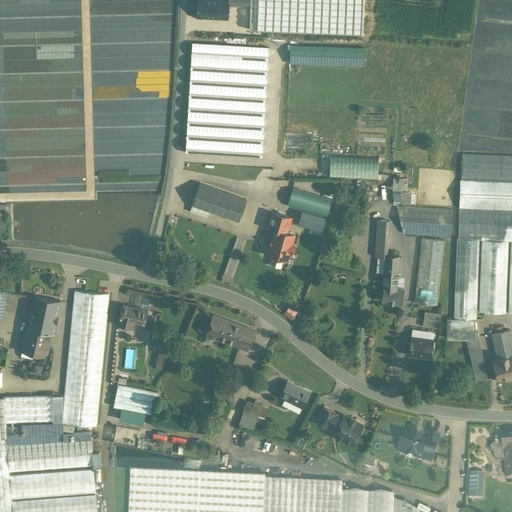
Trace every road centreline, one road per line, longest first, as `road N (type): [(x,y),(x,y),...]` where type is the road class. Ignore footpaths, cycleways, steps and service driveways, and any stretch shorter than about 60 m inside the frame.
road 1 (track): [(0,197),(91,195),(85,0)]
road 2 (unclassified): [(180,0),(167,195),(149,276)]
road 3 (tertiary): [(269,317),(363,388),(459,415)]
road 4 (tertiary): [(0,250),(149,276)]
road 5 (residential): [(269,317),(225,437)]
road 6 (tertiary): [(149,276),(269,317)]
